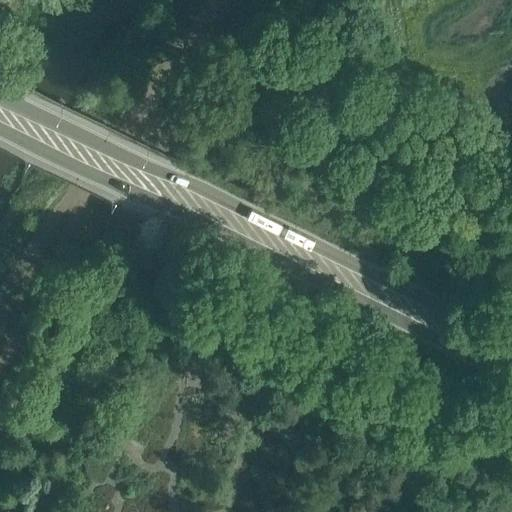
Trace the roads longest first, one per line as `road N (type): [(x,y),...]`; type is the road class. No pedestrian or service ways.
road 1 (secondary): [(0,124),(511,377)]
road 2 (secondary): [(511,342),(0,91)]
